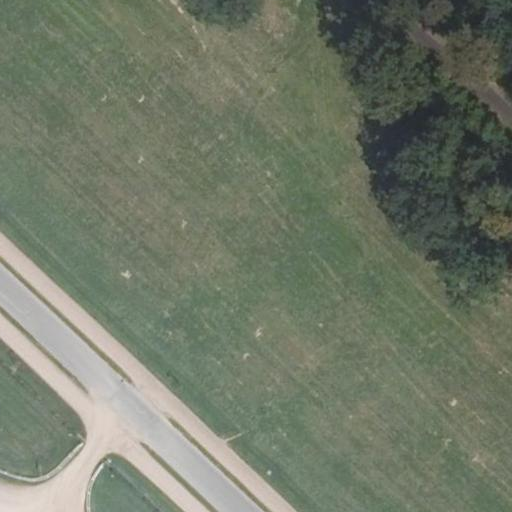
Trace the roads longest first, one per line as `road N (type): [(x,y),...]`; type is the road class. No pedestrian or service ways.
road 1 (track): [(382,0),(511,115)]
road 2 (track): [(134,417),(65,477),(44,511)]
